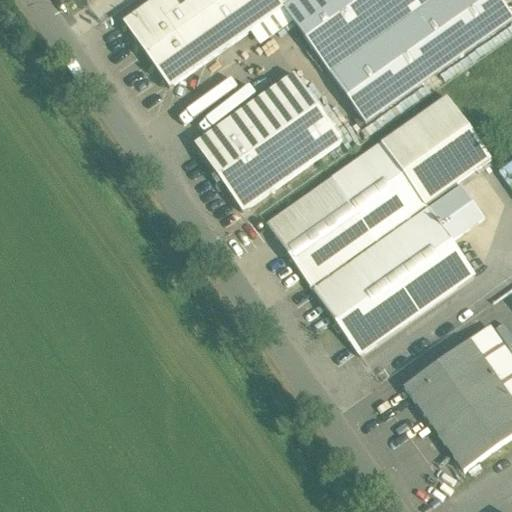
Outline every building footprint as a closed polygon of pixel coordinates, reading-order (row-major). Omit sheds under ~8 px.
[(159,0),(124,25),(170,91),(283,10),(298,0),(159,0)] [(298,0),(283,10),(329,76),(436,0),(298,0)] [(511,22),(511,18),(499,0),(436,0),(329,76),(365,126),(511,22)] [(295,77),(195,148),(243,215),(342,145),(295,77)] [(447,100),(382,146),(426,208),(491,162),(447,100)] [(426,208),(382,146),(333,181),(379,247),(313,293),(359,358),(474,277),(451,244),(428,212),(426,208)] [(379,247),(333,181),(267,228),(313,293),(379,247)] [(462,188),(428,212),(451,244),(484,221),(462,188)] [(511,361),(490,330),(404,390),(464,474),(511,440),(511,361)]
